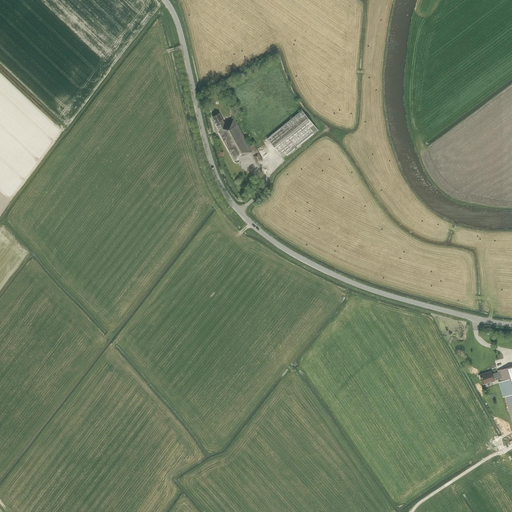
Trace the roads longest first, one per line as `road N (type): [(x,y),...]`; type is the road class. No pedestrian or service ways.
road 1 (tertiary): [(511,324),(362,287),(256,227),(216,176),(180,30),(165,0)]
road 2 (track): [(511,447),(412,511)]
